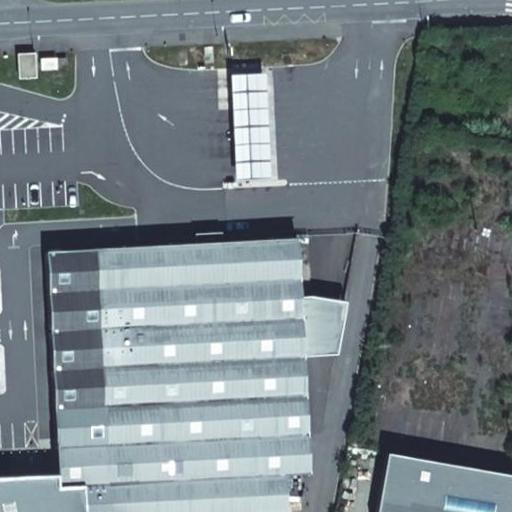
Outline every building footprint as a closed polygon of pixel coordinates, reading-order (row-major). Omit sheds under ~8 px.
[(34,76),(32,52),(15,53),(17,77),(34,76)] [(54,69),(54,57),(39,58),(40,70),(54,69)] [(271,179),(265,71),(231,73),(236,181),(271,179)] [(482,100),(484,97),(485,94),(485,91),(484,88),(482,85),(479,83),(476,82),(473,82),(469,83),(467,85),(465,88),(464,91),(464,94),(465,98),(467,100),(470,102),(473,103),(476,103),(479,102),(482,100)] [(506,84),(488,84),(489,97),(506,96),(506,84)] [(193,234),(193,243),(43,251),(55,474),(0,476),(0,511),(278,511),(282,511),(281,473),(306,472),(301,355),(334,353),(343,301),(299,303),(296,237),(220,241),(220,232),(193,234)]
